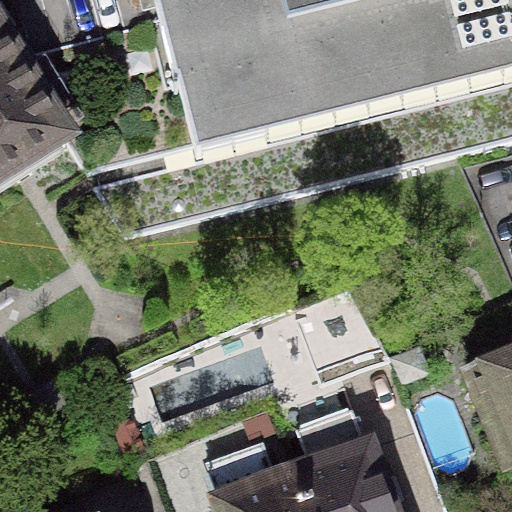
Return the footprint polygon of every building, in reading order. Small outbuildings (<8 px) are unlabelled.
[(511,0),(153,0),(176,90),(178,90),(194,152),(511,72),(511,0)] [(0,186),(66,146),(0,40),(0,186)] [(389,361),(351,286),(291,312),(299,332),(312,327),(332,382),(361,371),(389,361)] [(508,363),(470,379),(511,482),(511,347),(503,351),(508,363)] [(418,349),(391,361),(402,387),(429,375),(424,362),(418,349)] [(310,471),(293,478),(305,511),(391,511),(387,499),(369,450),(364,452),(351,416),(297,436),(310,471)] [(305,511),(293,478),(275,484),(262,449),(208,469),(221,504),(216,506),(218,511),(305,511)]
